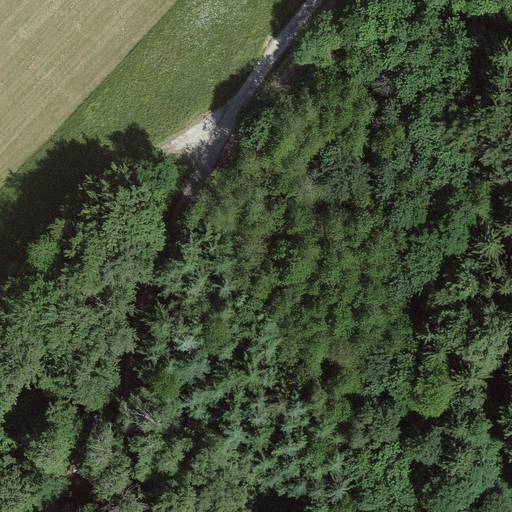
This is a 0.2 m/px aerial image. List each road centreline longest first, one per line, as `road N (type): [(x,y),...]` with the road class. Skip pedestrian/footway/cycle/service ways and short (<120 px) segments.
road 1 (track): [(312,0),(223,106),(153,254),(128,386),(158,511)]
road 2 (track): [(0,294),(25,261),(223,106)]
